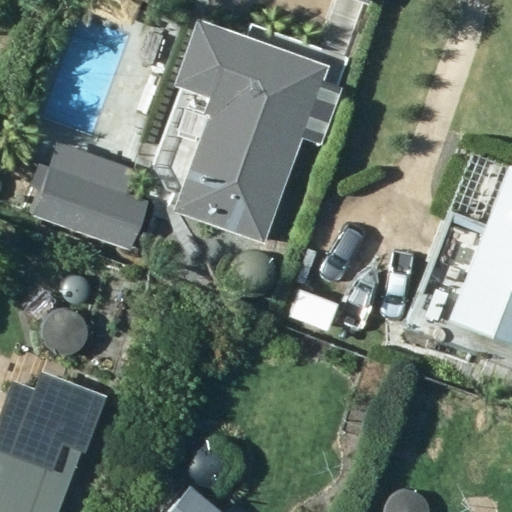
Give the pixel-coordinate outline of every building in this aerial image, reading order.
[(322,0),(361,14),(365,0),(322,0)] [(316,68),(183,22),(161,90),(196,102),(191,117),(195,117),(161,215),(254,247),(289,143),(309,149),(318,121),(299,113),(316,68)] [(511,179),(492,172),(448,282),(511,307),(511,179)] [(27,230),(111,259),(130,203),(46,174),(27,230)] [(91,337),(81,369),(109,378),(119,346),(91,337)] [(0,511),(51,511),(77,440),(53,432),(46,451),(15,440),(9,456),(0,453),(0,511)] [(143,482),(154,461),(141,454),(130,475),(143,482)] [(167,455),(157,486),(181,494),(191,463),(167,455)] [(143,511),(193,511),(146,502),(143,511)]
